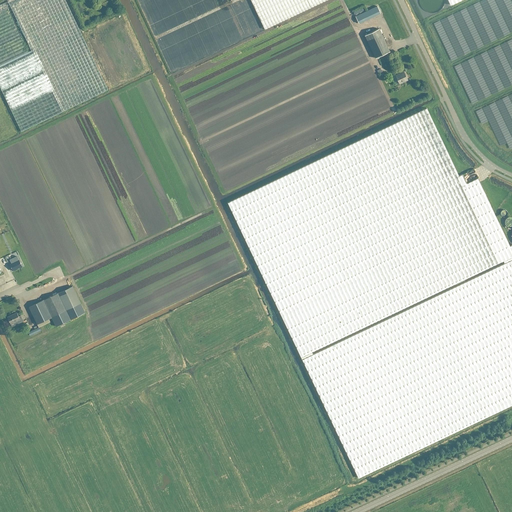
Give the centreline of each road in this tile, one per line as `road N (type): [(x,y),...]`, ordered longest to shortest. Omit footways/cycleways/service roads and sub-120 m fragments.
road 1 (tertiary): [(511,175),(474,150),(400,0)]
road 2 (unclassified): [(358,511),(511,439)]
